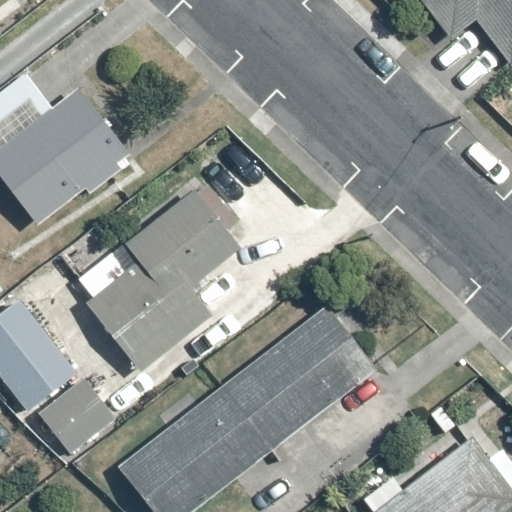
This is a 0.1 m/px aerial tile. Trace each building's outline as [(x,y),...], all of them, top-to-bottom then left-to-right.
[(511,0),(419,0),(450,40),(475,22),(510,69),(511,68),(511,0)] [(79,87),(0,147),(0,178),(36,225),(130,153),(79,87)] [(134,261),(82,301),(139,374),(212,318),(186,284),(234,248),(221,231),(240,217),(206,174),(119,241),(134,261)] [(27,303),(24,298),(0,315),(0,374),(27,413),(33,409),(66,458),(112,425),(79,377),(51,336),(27,303)] [(328,304),(117,465),(152,511),(193,511),(379,371),(328,304)] [(511,491),(472,439),(373,511),(507,511),(511,509),(511,491)]
